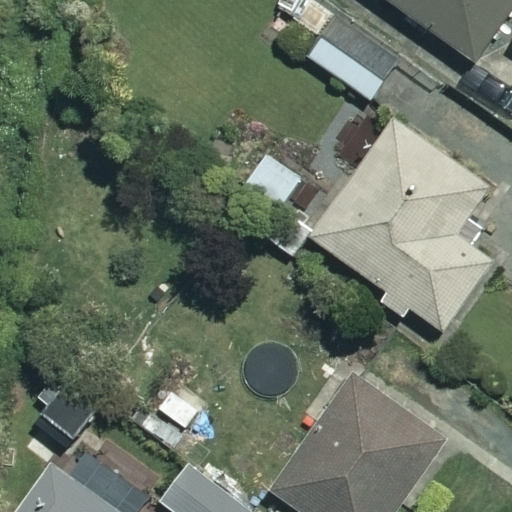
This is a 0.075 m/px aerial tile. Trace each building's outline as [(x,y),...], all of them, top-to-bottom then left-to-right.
[(511,0),(399,0),(486,63),(511,27),(511,0)] [(412,64),(351,20),(321,61),(383,105),(412,64)] [(504,188),(411,121),(326,240),(456,332),(506,262),(470,236),(504,188)] [(318,183),(279,156),(257,187),(295,215),(318,183)] [(212,407),(163,374),(134,418),(183,450),(212,407)] [(413,511),(462,444),(369,376),(286,491),(315,511),(413,511)] [(185,460),(155,498),(173,511),(248,511),(250,511),(185,460)] [(138,511),(67,464),(34,511),(138,511)]
